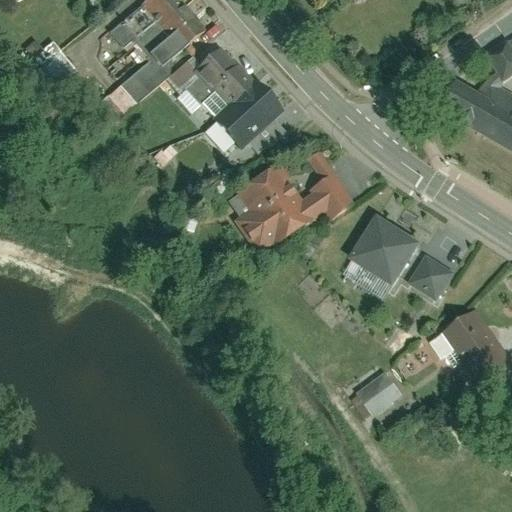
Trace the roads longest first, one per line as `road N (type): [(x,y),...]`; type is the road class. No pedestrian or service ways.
road 1 (residential): [(361,133),(511,26)]
road 2 (tertiary): [(361,133),(234,0)]
road 3 (tertiary): [(511,234),(361,133)]
